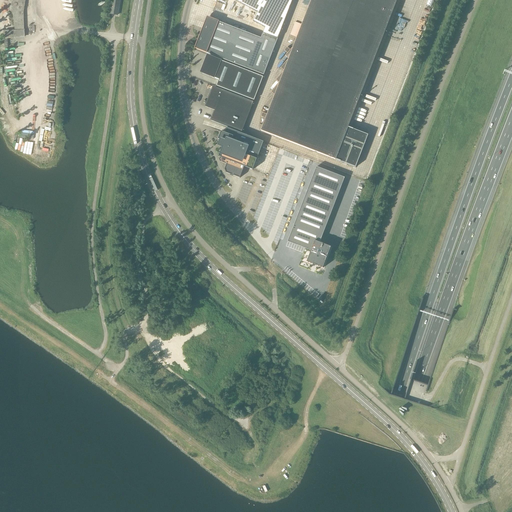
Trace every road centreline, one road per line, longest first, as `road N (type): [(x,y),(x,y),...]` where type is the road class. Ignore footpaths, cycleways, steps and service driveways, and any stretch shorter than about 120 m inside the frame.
road 1 (motorway): [(511,78),(430,300),(366,511)]
road 2 (track): [(0,304),(238,477),(273,468),(326,369)]
road 3 (unclassified): [(462,511),(401,423),(229,269),(172,203)]
road 4 (primary): [(452,511),(404,439),(237,290),(164,208)]
road 5 (motorway): [(381,511),(442,306),(511,120)]
road 6 (track): [(123,0),(94,205),(94,277),(105,330),(97,354)]
road 7 (track): [(110,381),(125,360),(127,329),(108,260),(108,204),(130,93)]
road 8 (unclassified): [(243,219),(215,186),(188,124),(179,58),(189,0)]
road 9 (primary): [(164,208),(133,119),(133,38)]
road 10 (unclassified): [(172,203),(143,130),(143,40)]
road 11 (track): [(142,325),(159,358),(243,422)]
road 12 (track): [(142,325),(142,225),(164,208)]
